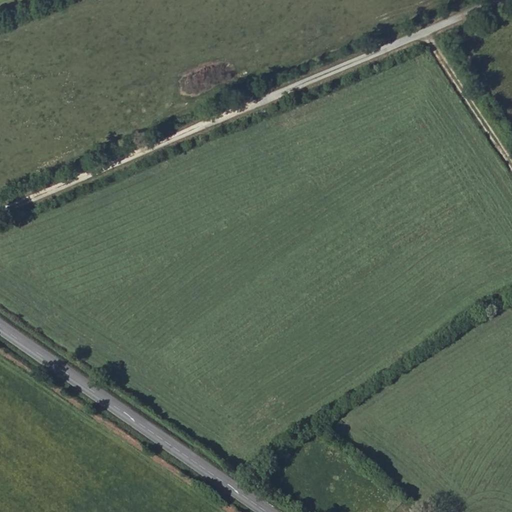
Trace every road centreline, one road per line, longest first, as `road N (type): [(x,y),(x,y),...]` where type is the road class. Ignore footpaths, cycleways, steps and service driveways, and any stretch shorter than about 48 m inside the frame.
road 1 (track): [(0,213),(496,0)]
road 2 (secondary): [(0,328),(265,511)]
road 3 (track): [(511,163),(425,35)]
